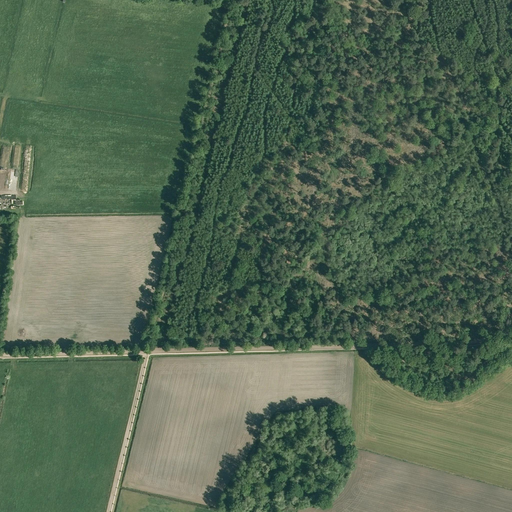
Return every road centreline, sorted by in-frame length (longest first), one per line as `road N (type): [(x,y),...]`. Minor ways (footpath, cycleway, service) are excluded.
road 1 (track): [(146,352),(472,344),(511,327)]
road 2 (track): [(109,511),(146,352)]
road 3 (track): [(146,352),(0,355)]
